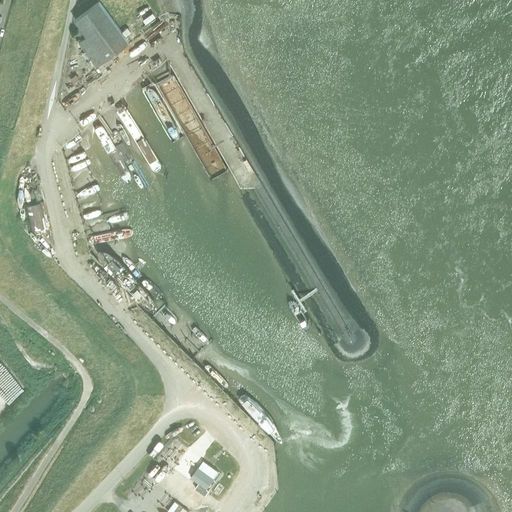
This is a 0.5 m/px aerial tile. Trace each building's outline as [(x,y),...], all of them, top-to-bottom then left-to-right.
[(132,33),(130,30),(128,27),(123,31),(122,31),(99,1),(75,19),(87,36),(80,41),(79,42),(97,66),(98,68),(100,66),(109,59),(110,58),(114,55),(131,44),(130,41),(126,37),(132,33)] [(170,75),(155,83),(211,180),(227,171),(170,75)] [(185,137),(152,83),(141,89),(171,144),(185,137)] [(89,110),(79,116),(82,121),(92,116),(89,110)] [(20,181),(16,199),(27,201),(29,192),(25,191),(27,182),(20,181)] [(33,203),(25,205),(26,210),(31,230),(45,226),(40,201),(33,203)] [(125,241),(90,254),(147,316),(163,282),(125,241)] [(8,377),(4,381),(16,392),(20,387),(8,377)] [(196,470),(191,477),(199,482),(197,485),(195,487),(201,491),(205,495),(207,492),(209,490),(206,488),(208,485),(212,480),(213,478),(214,478),(216,474),(218,471),(212,466),(208,463),(203,460),(199,467),(198,467),(196,470)] [(136,481),(138,484),(126,492),(134,503),(146,495),(139,486),(145,482),(141,477),(136,481)] [(182,511),(186,506),(177,501),(170,511),(182,511)]
